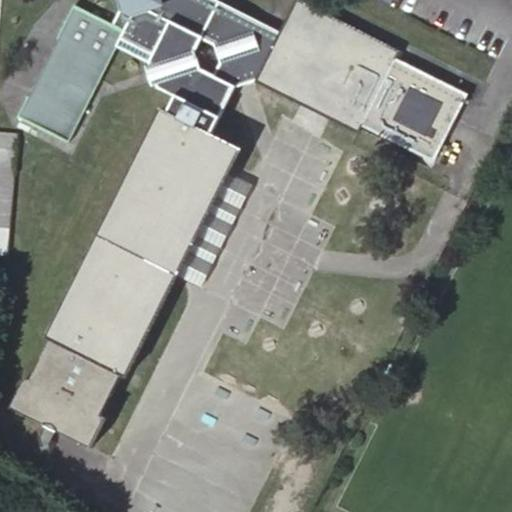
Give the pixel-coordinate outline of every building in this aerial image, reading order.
[(167,97),(160,112),(205,133),(228,86),(259,81),(282,35),(211,0),(109,0),(112,10),(106,24),(75,9),(24,117),(73,140),(114,50),(142,63),(140,68),(146,87),(167,97)] [(282,35),(259,81),(363,131),(365,125),(434,157),(465,95),(395,61),(400,51),(298,2),(282,35)] [(205,133),(160,112),(46,340),(117,375),(121,377),(174,273),(222,178),(237,149),(205,133)] [(0,141),(0,261),(5,262),(16,143),(0,141)] [(244,189),(222,178),(174,273),(196,284),(244,189)] [(117,375),(46,340),(27,377),(21,377),(5,409),(85,449),(99,421),(96,416),(117,375)]
